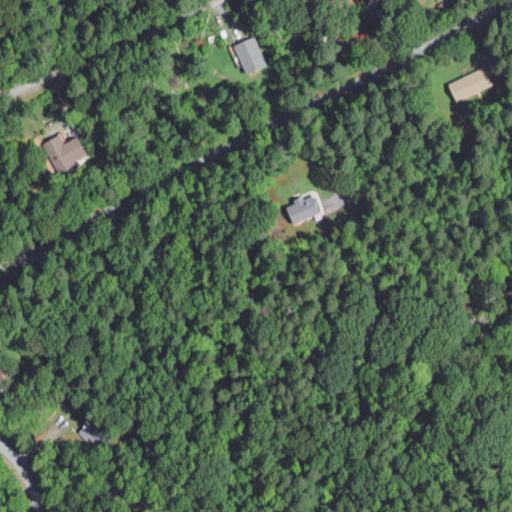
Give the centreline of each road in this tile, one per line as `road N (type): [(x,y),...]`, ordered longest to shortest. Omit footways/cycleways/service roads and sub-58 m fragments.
road 1 (residential): [(511,1),(71,231),(0,288),(8,448),(39,511)]
road 2 (residential): [(219,0),(0,99)]
